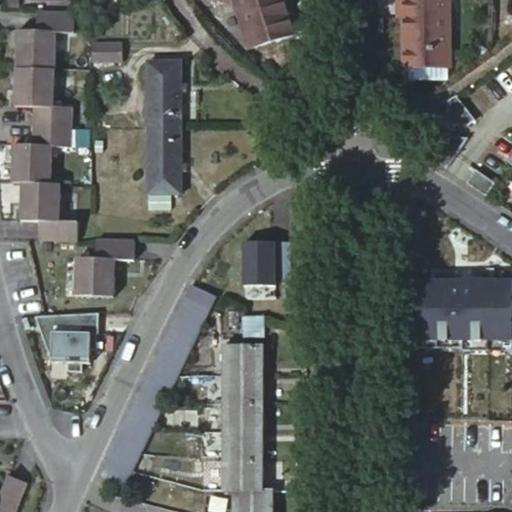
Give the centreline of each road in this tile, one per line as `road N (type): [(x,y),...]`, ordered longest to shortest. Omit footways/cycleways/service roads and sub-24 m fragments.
road 1 (residential): [(76,480),(178,267),(225,210),(275,179),(352,170)]
road 2 (residential): [(354,511),(352,170)]
road 3 (residential): [(352,170),(208,35),(182,0)]
road 4 (residential): [(76,480),(47,448),(0,310)]
road 5 (residential): [(352,170),(421,173),(511,235)]
road 6 (residential): [(352,170),(353,0)]
